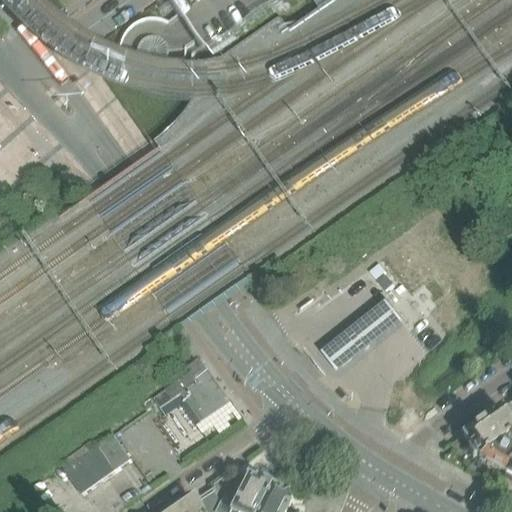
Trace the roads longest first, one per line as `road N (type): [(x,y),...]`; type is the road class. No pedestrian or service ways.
road 1 (tertiary): [(297,396),(250,346),(115,152),(0,19)]
road 2 (tertiary): [(0,66),(82,156),(222,346),(282,407)]
road 3 (residential): [(133,511),(282,407)]
road 4 (residential): [(387,478),(429,430),(511,374)]
road 5 (tertiary): [(282,407),(387,478)]
road 6 (tertiary): [(387,478),(297,396)]
